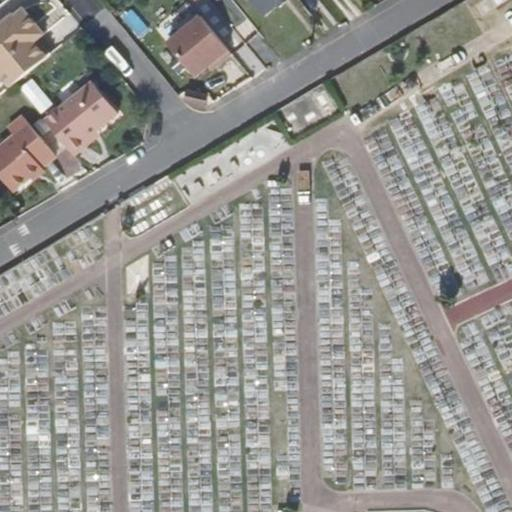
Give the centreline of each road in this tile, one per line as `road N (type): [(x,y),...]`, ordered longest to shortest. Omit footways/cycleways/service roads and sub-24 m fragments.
road 1 (residential): [(191,143),(438,0)]
road 2 (residential): [(0,255),(191,143)]
road 3 (residential): [(82,0),(191,143)]
